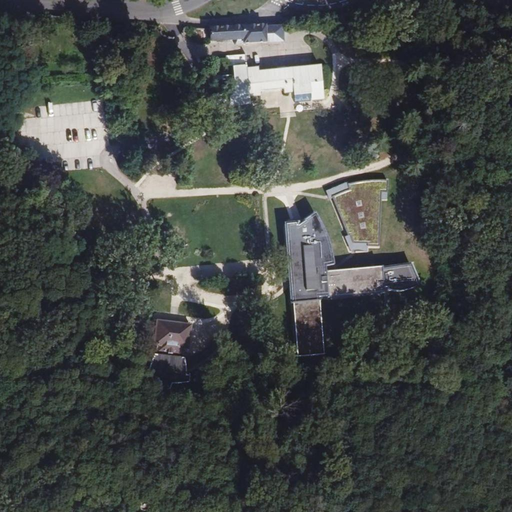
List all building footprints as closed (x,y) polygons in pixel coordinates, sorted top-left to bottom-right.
[(263,26),(220,28),(208,29),(209,42),(218,41),(233,40),(234,46),(243,45),(243,44),(264,42),(264,41),(280,40),(280,28),(263,28),(263,26)] [(249,54),(229,56),(230,72),(233,72),(234,85),(235,92),(227,93),(229,106),(249,104),(249,97),(259,96),(259,92),(258,89),(282,87),(282,90),(282,94),(291,93),(291,94),(312,92),(313,101),(322,100),(319,66),(261,71),(260,67),(250,68),(249,54)] [(224,96),(225,107),(229,106),(227,93),(220,94),(224,96)] [(225,107),(224,96),(220,94),(211,94),(212,108),(225,107)] [(511,145),(511,139),(509,133),(493,142),(498,152),(511,145)] [(385,196),(385,185),(374,185),(366,185),(357,186),(347,189),(348,193),(331,200),(348,238),(350,237),(353,246),(367,246),(367,249),(378,249),(379,197),(385,196)] [(295,224),(283,225),(288,268),(291,304),(292,304),(297,357),(324,354),(317,297),(382,291),(382,287),(386,286),(387,289),(390,289),(394,289),(397,289),(401,289),(404,289),(408,288),(412,288),(415,287),(419,286),(417,265),(388,268),(388,266),(332,271),(331,266),(341,265),(340,262),(338,256),(335,251),(333,245),(330,240),(327,234),(324,229),(320,224),(316,219),(313,216),(304,221),(305,224),(295,227),(295,224)] [(39,235),(47,244),(53,239),(51,237),(54,234),(48,227),(39,235)] [(170,323),(155,321),(153,346),(156,346),(155,355),(154,355),(150,364),(147,374),(147,378),(156,382),(160,382),(160,389),(169,390),(171,384),(179,384),(189,382),(189,374),(188,374),(188,375),(186,375),(186,370),(185,361),(184,358),(182,358),(183,349),(187,350),(190,325),(170,323)]
